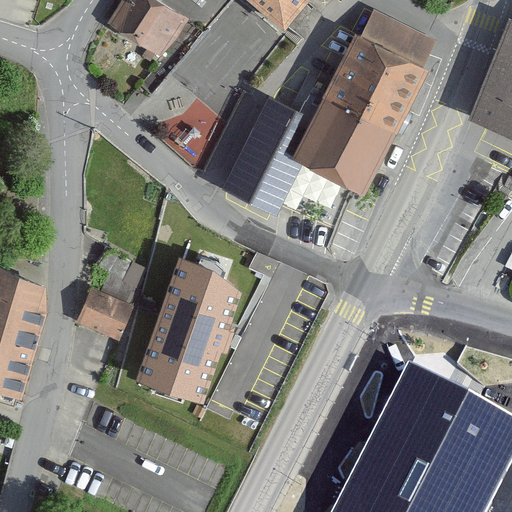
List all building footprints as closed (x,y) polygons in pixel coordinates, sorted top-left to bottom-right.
[(164,59),(192,13),(169,0),(121,0),(107,24),(164,59)] [(312,0),(261,0),(290,25),(312,0)] [(300,161),(371,193),(439,43),(369,11),(300,161)] [(511,14),(510,13),(471,115),(511,130),(511,14)] [(318,121),(271,95),(217,195),(264,220),(318,121)] [(162,208),(151,245),(187,256),(199,219),(162,208)] [(123,281),(134,259),(104,244),(93,265),(123,281)] [(0,389),(23,397),(45,316),(43,285),(0,266),(0,389)] [(288,318),(188,271),(139,372),(238,419),(288,318)] [(80,322),(121,339),(136,302),(94,285),(80,322)] [(511,405),(401,358),(334,511),(413,511),(447,436),(477,449),(472,460),(492,469),(504,442),(511,444),(511,405)]
